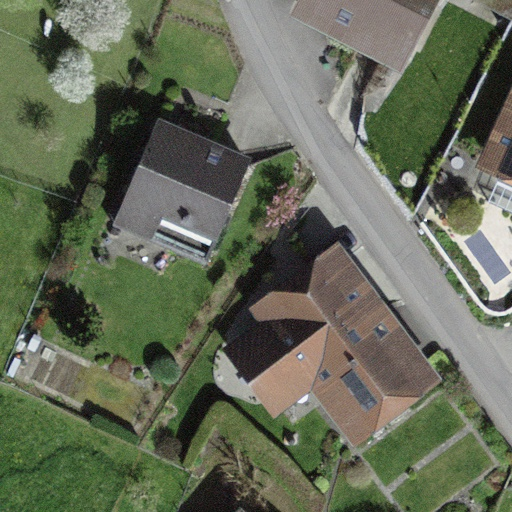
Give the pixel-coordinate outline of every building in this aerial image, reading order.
[(423,0),(308,0),(307,3),(399,49),(423,0)] [(511,0),(490,0),(511,11),(511,0)] [(265,122),(170,77),(129,179),(221,225),(265,122)] [(511,111),(490,160),(511,169),(511,111)] [(271,401),(313,365),(299,352),(365,304),(328,251),(264,295),(277,323),(233,355),(271,401)] [(420,373),(365,304),(299,352),(313,365),(354,426),(420,373)]
